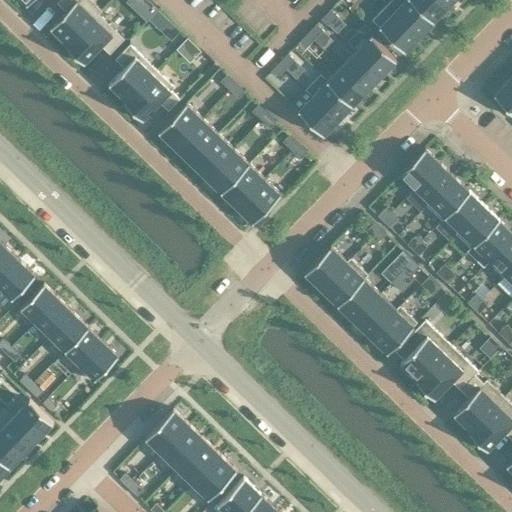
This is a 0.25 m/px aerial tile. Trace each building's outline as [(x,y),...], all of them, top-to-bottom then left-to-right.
[(66,40),(68,43),(98,12),(101,9),(92,0),(58,0),(57,2),(66,10),(51,26),(54,29),(52,32),(63,43),(66,40)] [(434,20),(413,0),(404,0),(394,10),(420,35),(434,20)] [(413,0),(434,20),(448,5),(442,0),(413,0)] [(420,35),(394,10),(387,4),(373,19),(405,50),(420,35)] [(158,8),(149,17),(155,22),(164,13),(158,8)] [(328,24),(337,15),(331,9),(322,18),(328,24)] [(98,12),(68,43),(67,45),(85,62),(102,45),(110,53),(125,38),(98,12)] [(317,24),(308,32),(314,38),(322,29),(317,24)] [(314,38),(308,32),(300,41),(306,47),(314,38)] [(371,34),(356,50),(381,75),(397,59),(371,34)] [(109,82),(127,100),(157,69),(130,43),(116,58),(124,67),(109,82)] [(381,75),(356,50),(341,65),(367,89),(381,75)] [(288,53),(280,62),(286,68),(294,59),(288,53)] [(286,68),(280,62),(271,71),(277,76),(286,68)] [(367,89),(341,65),(327,79),(353,104),(367,89)] [(157,69),(127,100),(125,101),(143,119),(160,101),(169,110),(180,98),(171,89),(175,86),(157,69)] [(306,87),(313,94),(339,119),(353,104),(327,79),(320,73),(306,87)] [(222,80),(230,88),(236,83),(227,74),(222,80)] [(511,80),(509,78),(494,93),(511,110),(511,80)] [(236,83),(230,88),(239,97),(245,91),(236,83)] [(339,119),(313,94),(298,109),(324,134),(339,119)] [(159,130),(175,146),(203,117),(187,101),(159,130)] [(253,110),(261,119),(267,113),(258,104),(253,110)] [(267,113),(261,119),(270,127),(276,121),(267,113)] [(190,161),(218,132),(203,117),(175,146),(190,161)] [(218,132),(190,161),(206,176),(234,147),(218,132)] [(284,140),(292,149),(298,143),(290,135),(284,140)] [(298,143),(292,149),(301,157),(307,151),(298,143)] [(206,176),(221,191),(250,162),(234,147),(206,176)] [(416,187),(441,162),(426,147),(401,172),(416,187)] [(250,162),(221,191),(237,206),(265,177),(250,162)] [(428,205),(456,176),(441,162),(416,187),(430,201),(427,204),(428,205)] [(456,176),(428,205),(442,218),(445,215),(446,216),(471,190),(456,176)] [(265,177),(237,206),(253,222),(281,193),(265,177)] [(485,204),(471,190),(446,216),(459,229),(456,232),(457,233),(485,204)] [(485,204),(457,233),(471,247),(467,250),(468,251),(500,218),(485,204)] [(384,221),(392,212),(386,206),(378,215),(384,221)] [(398,217),(392,212),(384,221),(389,226),(398,217)] [(490,259),(511,236),(511,230),(500,218),(468,251),(482,264),(488,257),(490,259)] [(366,231),(372,237),(381,228),(374,222),(366,231)] [(381,228),(372,237),(377,242),(386,233),(381,228)] [(436,243),(449,252),(458,238),(445,229),(436,243)] [(413,249),(422,241),(415,235),(407,243),(413,249)] [(511,236),(490,259),(506,274),(511,268),(511,236)] [(427,246),(422,241),(413,249),(419,255),(427,246)] [(305,271),(322,288),(352,257),(351,256),(348,260),(331,244),(305,271)] [(0,250),(0,279),(20,259),(6,245),(0,250)] [(399,262),(405,269),(413,260),(407,254),(399,262)] [(322,288),(339,304),(365,277),(368,273),(352,257),(322,288)] [(20,259),(0,279),(0,285),(12,297),(36,274),(20,259)] [(413,260),(405,269),(410,274),(419,265),(413,260)] [(436,272),(443,278),(451,269),(445,263),(436,272)] [(456,274),(451,269),(443,278),(448,283),(456,274)] [(435,281),(429,275),(421,284),(427,289),(435,281)] [(339,304),(355,320),(381,293),(365,277),(339,304)] [(479,286),(486,300),(501,292),(495,278),(479,286)] [(21,306),(36,321),(60,297),(44,282),(21,306)] [(397,307),(381,293),(355,320),(371,336),(401,305),(400,304),(397,307)] [(474,308),(482,299),(476,293),(467,302),(474,308)] [(51,335),(74,311),(60,297),(36,321),(51,335)] [(487,304),(482,299),(474,308),(479,313),(487,304)] [(401,305),(371,336),(388,352),(418,321),(401,305)] [(66,349),(89,325),(74,311),(51,335),(66,349)] [(416,380),(417,380),(452,344),(426,319),(408,337),(416,345),(401,361),(404,364),(402,367),(414,378),(416,376),(418,378),(416,380)] [(505,338),(511,330),(511,328),(507,323),(498,332),(505,338)] [(80,363),(104,339),(89,325),(66,349),(80,363)] [(0,340),(0,345),(6,352),(12,346),(3,338),(0,340)] [(119,354),(104,339),(80,363),(96,378),(119,354)] [(478,370),(452,344),(417,380),(435,397),(452,380),(461,389),(479,370),(478,370)] [(12,346),(6,352),(15,360),(20,354),(12,346)] [(469,431),(470,432),(505,396),(479,370),(461,389),(469,397),(454,412),(471,429),(469,431)] [(20,379),(28,388),(34,382),(25,373),(20,379)] [(34,382),(28,388),(37,396),(43,390),(34,382)] [(43,402),(51,410),(57,404),(49,396),(43,402)] [(505,431),(511,438),(511,402),(505,396),(470,432),(488,449),(505,431)] [(30,398),(15,413),(39,436),(54,421),(30,398)] [(146,436),(162,452),(190,423),(174,407),(146,436)] [(15,413),(1,428),(25,451),(39,436),(15,413)] [(190,423),(162,452),(177,467),(206,438),(190,423)] [(1,428),(0,428),(0,455),(11,466),(25,451),(1,428)] [(206,438),(177,467),(193,482),(221,453),(206,438)] [(221,453),(193,482),(209,498),(237,468),(221,453)] [(0,455),(0,477),(11,466),(0,455)] [(126,472),(120,478),(129,486),(134,480),(126,472)] [(220,511),(243,511),(262,492),(244,475),(214,506),(220,511)] [(134,480),(129,486),(137,494),(143,489),(134,480)] [(262,492),(243,511),(276,511),(279,509),(262,492)] [(151,508),(155,511),(163,511),(165,510),(157,502),(151,508)]
